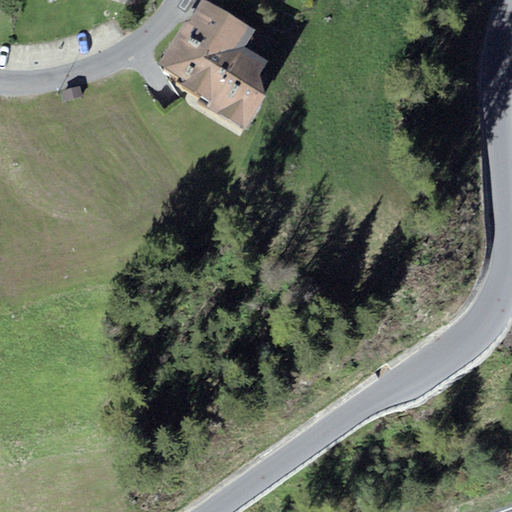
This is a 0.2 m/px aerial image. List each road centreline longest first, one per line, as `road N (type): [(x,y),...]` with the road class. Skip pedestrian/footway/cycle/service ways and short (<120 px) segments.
road 1 (residential): [(220,511),(333,428),(427,372),(488,315),(509,235),(499,101),(501,42),(511,13)]
road 2 (residential): [(184,0),(158,29),(98,61),(41,78),(0,76)]
